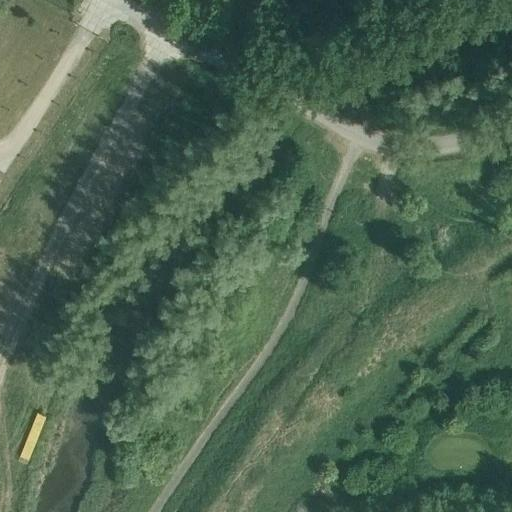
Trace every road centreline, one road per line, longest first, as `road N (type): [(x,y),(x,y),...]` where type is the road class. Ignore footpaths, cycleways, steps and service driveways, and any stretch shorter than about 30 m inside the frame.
road 1 (unclassified): [(511,111),(465,140),(397,154),(340,131),(268,78),(125,0)]
road 2 (track): [(393,244),(432,270),(481,271),(511,252)]
